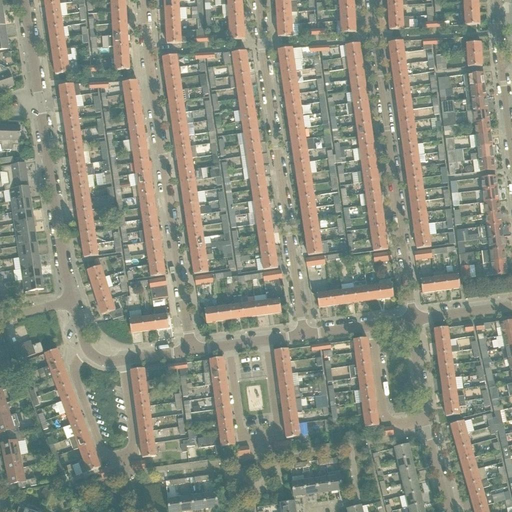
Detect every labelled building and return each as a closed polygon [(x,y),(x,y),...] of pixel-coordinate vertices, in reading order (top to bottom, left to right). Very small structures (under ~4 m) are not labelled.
[(163,0),(164,10),(179,9),(178,0),(163,0)] [(334,10),(339,10),(354,9),(353,0),(338,0),(339,6),(334,7),(334,10)] [(111,2),(112,13),(126,12),(125,1),(111,2)] [(464,2),(464,14),(478,13),(478,1),(464,2)] [(290,2),(276,2),(277,14),(291,13),(297,13),(297,7),(290,8),(290,2)] [(227,5),(228,17),(243,16),(242,4),(227,5)] [(45,7),(47,18),(61,16),(59,5),(45,7)] [(402,6),(388,7),(389,18),(403,17),(402,6)] [(164,10),(165,21),(180,20),(179,9),(164,10)] [(339,10),(340,21),(355,20),(354,9),(339,10)] [(112,13),(112,24),(127,23),(126,12),(112,13)] [(277,14),(277,25),(291,24),(291,13),(277,14)] [(464,14),(458,14),(459,26),(465,25),(475,25),(479,25),(478,13),(464,14)] [(47,18),(48,29),(63,27),(61,16),(47,18)] [(228,17),(229,28),(243,27),(243,16),(228,17)] [(403,17),(389,18),(389,30),(408,29),(408,17),(403,18),(403,17)] [(165,21),(166,32),(180,32),(180,20),(165,21)] [(340,27),(337,27),(337,33),(341,33),(352,32),(355,32),(355,20),(340,21),(340,27)] [(112,24),(113,36),(128,35),(127,23),(112,24)] [(278,37),(292,36),(291,24),(277,25),(278,37)] [(48,29),(50,41),(64,39),(63,27),(48,29)] [(243,27),(229,28),(230,40),(244,39),(243,27)] [(198,30),(196,30),(196,37),(196,42),(204,42),(203,29),(198,30)] [(180,32),(166,32),(167,44),(186,43),(185,37),(181,37),(180,32)] [(107,48),(114,47),(128,46),(128,35),(113,36),(107,36),(107,48)] [(6,37),(0,38),(0,50),(8,49),(6,37)] [(50,41),(51,52),(66,50),(64,39),(50,41)] [(431,39),(422,40),(423,45),(423,51),(432,50),(431,44),(431,39)] [(389,43),(390,55),(404,53),(403,41),(389,43)] [(466,44),(466,55),(481,54),(480,43),(466,44)] [(346,46),(347,57),(361,55),(360,44),(346,46)] [(114,47),(115,59),(129,58),(128,46),(114,47)] [(278,50),(280,62),(294,60),(292,48),(278,50)] [(51,52),(53,64),(67,62),(66,56),(71,55),(70,50),(66,50),(51,52)] [(423,51),(421,51),(422,62),(427,61),(433,60),(432,54),(432,50),(423,51)] [(224,66),(233,65),(247,62),(246,51),(232,53),(232,52),(222,53),(224,66)] [(404,53),(390,55),(392,66),(406,64),(412,63),(411,54),(404,55),(404,53)] [(481,54),(466,55),(467,67),(482,66),(481,54)] [(162,57),(164,69),(178,67),(176,55),(162,57)] [(361,55),(347,57),(349,69),(363,67),(361,55)] [(445,56),(435,57),(436,71),(446,70),(445,56)] [(129,58),(115,59),(109,59),(109,71),(130,70),(129,58)] [(280,62),(281,73),(295,71),(294,60),(280,62)] [(67,62),(53,64),(55,75),(69,73),(67,62)] [(233,65),(235,76),(249,74),(247,62),(233,65)] [(392,66),(393,77),(407,76),(406,64),(392,66)] [(0,66),(0,84),(2,90),(14,86),(8,68),(2,70),(0,66)] [(164,69),(166,80),(180,78),(178,67),(164,69)] [(349,69),(350,80),(364,78),(363,67),(349,69)] [(281,73),(283,85),(297,83),(295,71),(281,73)] [(463,75),(465,88),(484,85),(483,73),(463,75)] [(230,77),(229,77),(230,88),(232,88),(237,87),(251,85),(249,74),(235,76),(230,77)] [(393,77),(395,89),(409,87),(407,76),(393,77)] [(166,80),(167,92),(182,90),(180,78),(166,80)] [(350,80),(352,92),(366,89),(364,78),(350,80)] [(438,79),(439,90),(450,89),(448,78),(438,79)] [(122,83),(124,94),(138,92),(137,81),(122,83)] [(283,85),(285,96),(299,94),(297,83),(283,85)] [(59,86),(60,98),(75,96),(80,95),(78,84),(72,84),(59,86)] [(237,87),(238,99),(252,97),(251,85),(237,87)] [(484,85),(465,88),(466,99),(466,100),(486,98),(484,85)] [(395,89),(396,100),(410,98),(409,87),(395,89)] [(167,92),(169,103),(183,101),(189,100),(188,89),(182,90),(167,92)] [(352,92),(354,103),(368,101),(366,89),(352,92)] [(124,94),(126,106),(140,104),(138,92),(124,94)] [(285,96),(286,107),(300,105),(299,94),(285,96)] [(60,98),(62,109),(76,107),(75,96),(60,98)] [(238,99),(240,110),(254,108),(252,97),(238,99)] [(396,100),(398,112),(412,110),(410,98),(396,100)] [(467,112),(473,111),(487,110),(486,98),(466,100),(465,100),(467,112)] [(169,103),(171,114),(185,112),(183,101),(169,103)] [(348,105),(346,105),(348,115),(349,115),(355,114),(369,112),(368,101),(354,103),(354,104),(348,105)] [(441,103),(442,114),(449,114),(448,102),(441,103)] [(126,106),(128,117),(142,115),(140,104),(126,106)] [(286,107),(288,119),(302,117),(300,105),(286,107)] [(62,109),(64,121),(78,119),(76,107),(62,109)] [(240,110),(242,122),(256,120),(254,108),(240,110)] [(398,112),(400,123),(414,121),(412,110),(398,112)] [(473,111),(474,124),(489,122),(487,110),(473,111)] [(171,114),(173,126),(187,124),(185,112),(171,114)] [(355,114),(357,126),(371,124),(369,112),(355,114)] [(442,114),(443,127),(456,126),(454,113),(449,114),(442,114)] [(128,117),(129,128),(143,126),(142,115),(128,117)] [(288,119),(290,130),(304,128),(302,117),(288,119)] [(64,121),(65,132),(80,130),(78,119),(64,121)] [(242,122),(243,133),(257,131),(256,120),(242,122)] [(400,123),(401,134),(415,133),(414,121),(400,123)] [(489,122),(474,124),(476,136),(490,134),(489,122)] [(173,126),(174,137),(188,135),(187,124),(173,126)] [(357,126),(358,137),(372,135),(371,124),(357,126)] [(7,126),(6,151),(12,151),(13,146),(19,146),(19,127),(7,126)] [(129,128),(131,140),(145,138),(143,126),(129,128)] [(290,130),(291,141),(305,139),(304,128),(290,130)] [(65,132),(67,143),(81,142),(80,130),(65,132)] [(243,133),(245,144),(259,142),(257,131),(243,133)] [(401,134),(403,146),(417,144),(415,133),(401,134)] [(476,136),(469,136),(470,148),(477,148),(492,146),(490,134),(476,136)] [(174,137),(176,149),(190,147),(188,135),(174,137)] [(358,137),(360,149),(374,147),(372,135),(358,137)] [(131,140),(133,151),(147,149),(145,138),(131,140)] [(454,138),(445,139),(446,140),(447,152),(455,151),(454,139),(454,138)] [(305,139),(291,141),(293,153),(307,151),(314,150),(313,139),(306,140),(305,139)] [(67,143),(69,155),(83,153),(81,142),(67,143)] [(245,144),(247,156),(261,154),(259,142),(245,144)] [(403,146),(404,157),(418,155),(417,144),(403,146)] [(190,147),(176,149),(178,160),(192,158),(197,157),(195,146),(190,147)] [(478,154),(470,155),(471,161),(479,160),(493,158),(492,146),(477,148),(478,154)] [(360,149),(361,160),(375,158),(374,147),(360,149)] [(133,151),(134,163),(148,161),(147,149),(133,151)] [(293,153),(295,164),(309,162),(307,151),(293,153)] [(447,152),(448,164),(456,163),(455,151),(447,152)] [(69,155),(70,166),(84,164),(83,153),(69,155)] [(247,156),(248,167),(262,165),(261,154),(247,156)] [(404,157),(406,169),(420,167),(418,155),(404,157)] [(178,160),(179,171),(193,169),(192,158),(178,160)] [(361,160),(363,171),(377,169),(375,158),(361,160)] [(493,158),(479,160),(480,172),(494,170),(493,158)] [(102,162),(101,162),(102,174),(104,173),(109,173),(108,161),(102,162)] [(134,163),(136,174),(150,172),(148,161),(134,163)] [(295,164),(296,175),(310,173),(309,162),(295,164)] [(84,164),(70,166),(72,178),(86,176),(94,175),(92,163),(84,164)] [(456,163),(448,164),(449,176),(455,175),(454,169),(457,169),(456,163)] [(2,173),(0,172),(0,173),(1,180),(3,179),(8,179),(24,176),(27,176),(25,164),(24,164),(15,165),(1,167),(2,173)] [(248,167),(250,179),(264,177),(262,165),(248,167)] [(406,169),(407,180),(421,178),(420,167),(406,169)] [(193,169),(179,171),(181,183),(191,181),(195,181),(202,180),(200,169),(193,170),(193,169)] [(358,172),(357,172),(358,184),(360,184),(364,183),(378,181),(377,169),(363,171),(358,172)] [(136,174),(129,175),(130,182),(130,186),(138,185),(152,183),(150,172),(136,174)] [(296,175),(298,187),(312,185),(310,173),(296,175)] [(8,184),(4,186),(5,191),(28,188),(27,176),(24,176),(8,179),(8,184)] [(72,178),(74,189),(88,187),(86,176),(72,178)] [(481,178),(482,190),(497,188),(495,176),(481,178)] [(250,179),(252,190),(266,188),(264,177),(250,179)] [(407,180),(409,191),(423,190),(421,178),(407,180)] [(181,183),(183,194),(197,192),(195,181),(181,183)] [(364,183),(366,194),(380,192),(378,181),(364,183)] [(138,185),(139,197),(153,195),(152,183),(138,185)] [(298,187),(300,198),(314,196),(312,185),(298,187)] [(74,189),(75,200),(89,199),(88,187),(74,189)] [(5,191),(3,192),(5,203),(11,202),(24,200),(30,199),(28,188),(5,191)] [(252,190),(253,201),(267,199),(266,188),(252,190)] [(482,190),(483,202),(498,201),(497,188),(482,190)] [(409,191),(410,203),(424,201),(423,190),(409,191)] [(183,194),(184,206),(198,203),(197,192),(183,194)] [(366,194),(368,206),(382,204),(380,192),(366,194)] [(139,197),(141,208),(155,206),(153,195),(139,197)] [(300,198),(301,209),(315,207),(314,196),(300,198)] [(11,202),(13,213),(32,210),(30,199),(11,202)] [(75,200),(77,212),(91,210),(89,199),(75,200)] [(253,201),(255,213),(269,211),(267,199),(253,201)] [(424,201),(410,203),(412,214),(426,212),(424,201)] [(483,202),(485,214),(500,213),(498,201),(483,202)] [(184,206),(186,217),(200,215),(206,214),(204,203),(198,203),(184,206)] [(368,206),(361,207),(362,214),(368,213),(369,217),(383,215),(382,204),(368,206)] [(141,208),(143,220),(157,217),(155,206),(141,208)] [(301,209),(303,221),(317,219),(315,207),(301,209)] [(13,213),(14,224),(33,222),(32,210),(13,213)] [(77,212),(79,223),(93,221),(91,210),(77,212)] [(255,213),(257,224),(271,222),(269,211),(255,213)] [(412,214),(413,226),(427,224),(426,212),(412,214)] [(485,214),(486,226),(501,225),(500,213),(485,214)] [(186,217),(188,228),(202,226),(200,215),(186,217)] [(369,217),(371,228),(385,226),(383,215),(369,217)] [(143,220),(144,231),(158,229),(157,217),(143,220)] [(303,221),(305,232),(319,230),(317,219),(303,221)] [(79,223),(80,235),(94,233),(93,221),(79,223)] [(14,224),(16,236),(35,233),(33,222),(14,224)] [(257,224),(258,236),(273,234),(271,222),(257,224)] [(413,226),(415,237),(429,235),(427,224),(413,226)] [(486,226),(477,228),(479,240),(481,239),(488,239),(491,238),(502,237),(501,225),(486,226)] [(188,228),(189,240),(203,238),(202,226),(188,228)] [(371,228),(372,240),(386,238),(385,226),(371,228)] [(141,243),(146,242),(160,240),(158,229),(144,231),(139,232),(141,243)] [(464,229),(456,230),(457,236),(458,242),(463,242),(466,241),(464,229)] [(305,232),(306,243),(320,241),(319,230),(305,232)] [(16,236),(18,247),(37,244),(35,233),(16,236)] [(80,235),(82,246),(96,244),(94,233),(80,235)] [(273,234),(258,236),(260,247),(274,245),(273,234)] [(429,235),(415,237),(417,249),(431,247),(429,235)] [(488,243),(489,251),(504,249),(502,237),(488,239),(481,239),(481,244),(488,243)] [(203,238),(189,240),(191,251),(211,248),(225,246),(231,245),(230,241),(204,245),(203,238)] [(386,238),(372,240),(374,252),(388,250),(386,238)] [(146,242),(148,254),(162,252),(160,240),(146,242)] [(320,241),(306,243),(308,256),(322,253),(328,252),(326,241),(320,241)] [(18,247),(19,258),(38,256),(37,244),(18,247)] [(96,244),(82,246),(84,258),(98,256),(96,244)] [(256,248),(255,248),(255,253),(256,253),(261,252),(262,259),(276,256),(274,245),(260,247),(256,248)] [(211,248),(191,251),(193,262),(207,260),(206,255),(212,254),(211,248)] [(484,251),(482,252),(483,264),(485,264),(505,261),(504,249),(489,251),(484,251)] [(414,252),(415,260),(432,258),(431,250),(414,252)] [(148,254),(149,265),(163,263),(162,252),(148,254)] [(392,260),(391,252),(373,255),(374,263),(392,260)] [(465,254),(459,254),(460,266),(467,266),(466,254),(465,254)] [(19,258),(21,270),(40,267),(38,256),(19,258)] [(276,256),(262,259),(263,270),(278,268),(276,256)] [(306,259),(307,267),(325,264),(324,256),(306,259)] [(87,270),(90,282),(104,278),(98,259),(93,260),(96,268),(87,270)] [(207,260),(193,262),(194,274),(208,272),(207,260)] [(483,264),(484,276),(492,275),(507,274),(507,273),(505,261),(485,264),(483,264)] [(163,263),(149,265),(143,266),(144,272),(150,271),(151,277),(165,275),(163,263)] [(467,266),(460,266),(462,279),(470,278),(469,265),(467,266)] [(21,270),(23,281),(42,278),(40,267),(21,270)] [(282,279),(281,271),(263,273),(264,282),(282,279)] [(195,277),(196,285),(214,283),(212,275),(195,277)] [(458,275),(445,277),(447,290),(460,288),(458,275)] [(445,277),(433,278),(435,292),(447,290),(445,277)] [(42,278),(23,281),(24,293),(43,290),(42,278)] [(90,282),(94,293),(107,289),(104,278),(90,282)] [(167,286),(166,278),(149,280),(150,288),(167,286)] [(435,292),(433,278),(420,280),(422,293),(435,292)] [(353,282),(354,289),(356,303),(368,301),(367,287),(366,281),(353,282)] [(392,284),(379,286),(381,299),(394,297),(392,284)] [(379,286),(367,287),(368,301),(381,299),(379,286)] [(107,289),(94,293),(97,304),(111,300),(107,289)] [(354,289),(342,291),(344,304),(356,303),(354,289)] [(342,291),(329,293),(331,306),(344,304),(342,291)] [(274,292),(266,293),(269,315),(281,313),(279,300),(275,300),(274,292)] [(331,306),(329,293),(317,295),(318,304),(318,308),(331,306)] [(266,295),(254,297),(254,303),(256,316),(269,315),(266,295)] [(235,306),(229,306),(231,320),(244,318),(242,305),(241,296),(233,297),(235,306)] [(111,300),(97,304),(101,316),(110,313),(112,320),(123,317),(120,309),(114,311),(111,300)] [(254,303),(242,305),(244,318),(256,316),(254,303)] [(229,306),(217,308),(219,321),(231,320),(229,306)] [(167,308),(153,310),(154,317),(156,330),(169,328),(167,315),(168,315),(167,308)] [(219,321),(217,308),(204,310),(206,323),(219,321)] [(154,317),(142,318),(144,332),(156,330),(154,317)] [(144,332),(142,318),(129,320),(131,333),(144,332)] [(501,328),(503,335),(511,333),(511,320),(500,323),(499,322),(495,322),(496,329),(501,328)] [(434,330),(436,342),(449,341),(447,328),(434,330)] [(511,333),(503,335),(505,347),(511,345),(511,333)] [(353,341),(355,353),(369,352),(367,339),(353,341)] [(35,354),(32,346),(30,341),(24,343),(29,357),(35,354)] [(449,341),(436,342),(437,355),(451,353),(457,352),(459,352),(458,345),(450,346),(449,341)] [(24,343),(18,346),(23,359),(29,357),(24,343)] [(40,343),(32,346),(35,354),(43,351),(40,343)] [(503,360),(508,359),(511,358),(511,345),(505,347),(501,348),(503,360)] [(18,346),(13,348),(17,361),(23,359),(18,346)] [(44,354),(49,366),(62,362),(57,350),(44,354)] [(274,351),(276,364),(289,362),(288,350),(274,351)] [(355,353),(357,366),(370,364),(369,352),(355,353)] [(451,353),(437,355),(439,367),(453,365),(451,353)] [(210,360),(212,373),(225,371),(223,358),(210,360)] [(43,369),(47,380),(66,374),(62,362),(49,366),(43,369)] [(276,364),(278,376),(291,375),(289,362),(276,364)] [(357,366),(349,367),(350,379),(358,378),(372,376),(370,364),(357,366)] [(439,367),(441,380),(454,378),(453,365),(439,367)] [(19,368),(22,376),(28,374),(25,366),(19,368)] [(131,371),(132,383),(146,382),(144,369),(131,371)] [(206,386),(213,385),(226,383),(225,371),(212,373),(204,374),(206,386)] [(28,374),(22,376),(27,388),(32,386),(28,374)] [(66,374),(53,378),(58,390),(70,385),(66,374)] [(278,376),(279,389),(293,387),(291,375),(278,376)] [(358,378),(360,390),(374,389),(372,376),(358,378)] [(441,380),(443,392),(456,390),(454,378),(441,380)] [(132,383),(134,396),(147,394),(146,382),(132,383)] [(213,385),(215,397),(228,396),(226,383),(213,385)] [(58,390),(62,402),(75,397),(70,385),(58,390)] [(279,389),(281,401),(294,399),(300,399),(298,386),(293,387),(279,389)] [(496,387),(489,388),(492,400),(497,399),(499,399),(496,387)] [(360,393),(362,403),(375,401),(374,389),(360,390),(360,393)] [(456,390),(443,392),(444,404),(458,403),(465,402),(464,396),(457,397),(456,390)] [(134,396),(136,408),(149,406),(147,394),(134,396)] [(215,397),(217,410),(230,408),(228,396),(215,397)] [(62,402),(66,413),(79,409),(75,397),(62,402)] [(281,401),(283,414),(296,412),(294,399),(281,401)] [(362,403),(364,415),(377,413),(375,401),(362,403)] [(458,403),(444,404),(446,417),(456,416),(460,415),(458,407),(465,406),(465,402),(458,403)] [(0,405),(0,419),(10,416),(6,404),(0,405)] [(136,408),(137,420),(151,419),(149,406),(136,408)] [(217,410),(218,422),(232,420),(230,408),(217,410)] [(66,413),(70,425),(83,420),(79,409),(66,413)] [(496,418),(493,418),(494,425),(502,423),(500,411),(495,413),(495,416),(496,418)] [(283,414),(284,426),(298,424),(296,412),(283,414)] [(377,413),(364,415),(365,428),(379,426),(377,413)] [(0,433),(6,432),(8,438),(20,435),(19,432),(18,427),(20,427),(16,414),(10,416),(0,419),(0,433)] [(492,417),(487,418),(491,435),(496,434),(495,431),(494,426),(494,425),(492,417)] [(137,420),(139,433),(152,431),(151,419),(137,420)] [(70,425),(75,437),(87,432),(83,420),(70,425)] [(218,422),(220,435),(233,433),(232,420),(218,422)] [(450,425),(454,437),(467,434),(464,421),(450,425)] [(298,424),(284,426),(286,439),(299,437),(306,436),(305,423),(298,424)] [(502,423),(494,425),(494,426),(495,431),(499,431),(499,432),(504,431),(502,423)] [(392,427),(381,429),(379,429),(380,437),(394,435),(392,427)] [(38,431),(30,433),(32,440),(40,438),(38,431)] [(139,433),(141,445),(154,443),(152,431),(139,433)] [(73,450),(79,449),(92,444),(87,432),(75,437),(69,439),(73,450)] [(198,439),(199,448),(221,445),(222,447),(235,445),(233,433),(220,435),(220,436),(198,439)] [(454,437),(457,449),(470,446),(467,434),(454,437)] [(1,445),(4,459),(20,455),(17,443),(22,442),(21,441),(20,435),(8,438),(9,444),(1,445)] [(46,438),(49,446),(53,444),(56,443),(54,439),(52,440),(51,436),(46,438)] [(273,443),(274,451),(288,450),(287,442),(273,443)] [(154,443),(141,445),(142,458),(156,456),(154,443)] [(53,444),(49,446),(53,458),(58,456),(53,444)] [(79,449),(83,460),(96,456),(92,444),(79,449)] [(395,449),(398,460),(411,457),(408,445),(409,445),(394,448),(394,449),(395,449)] [(457,449),(461,461),(474,458),(470,446),(457,449)] [(249,447),(235,449),(236,457),(250,455),(249,447)] [(4,459),(7,471),(22,468),(20,455),(4,459)] [(83,460),(78,462),(80,469),(82,474),(88,472),(101,468),(96,456),(83,460)] [(398,460),(401,472),(414,469),(411,457),(398,460)] [(461,461),(464,473),(477,470),(474,458),(461,461)] [(54,461),(58,470),(63,468),(59,459),(54,461)] [(145,461),(139,462),(131,463),(132,471),(146,469),(145,461)] [(113,467),(102,471),(100,471),(102,479),(115,474),(113,467)] [(22,468),(7,471),(9,485),(17,483),(18,489),(36,486),(35,479),(25,481),(22,468)] [(464,473),(467,486),(487,480),(488,480),(484,468),(477,470),(464,473)] [(401,472),(403,484),(417,481),(414,469),(401,472)] [(340,477),(328,478),(330,492),(342,490),(342,491),(340,477)] [(324,479),(316,480),(318,493),(330,492),(328,478),(324,479)] [(316,480),(304,482),(306,495),(318,493),(316,480)] [(487,480),(467,486),(471,498),(484,494),(482,489),(488,487),(487,480)] [(403,484),(406,495),(419,492),(417,481),(403,484)] [(306,495),(304,482),(292,483),(292,482),(294,497),(294,496),(306,495)] [(406,495),(409,507),(422,504),(419,492),(406,495)] [(484,494),(471,498),(474,510),(487,506),(494,504),(490,492),(484,494)] [(215,494),(204,495),(205,508),(217,507),(218,507),(216,493),(215,493),(215,494)] [(204,495),(192,497),(194,510),(205,508),(204,495)] [(192,497),(180,499),(182,511),(194,510),(192,497)] [(179,511),(182,511),(180,499),(168,500),(168,499),(167,499),(169,511),(179,511)] [(280,505),(281,511),(295,511),(294,503),(295,502),(294,502),(280,504),(280,505)] [(18,509),(17,511),(41,511),(42,511),(30,507),(20,503),(18,509)]
